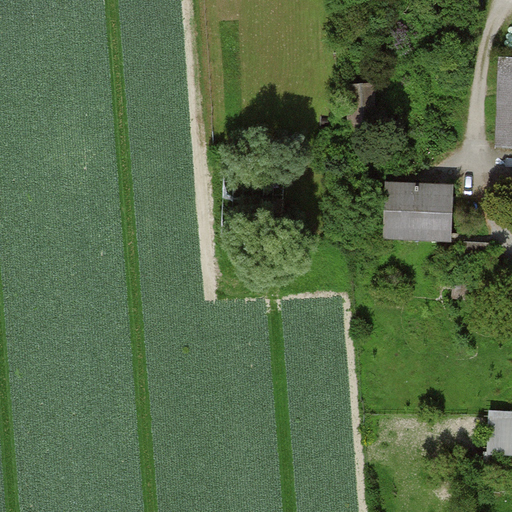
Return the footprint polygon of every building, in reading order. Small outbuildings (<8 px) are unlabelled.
[(511,56),(495,56),(490,148),(511,149),(511,56)] [(377,82),(348,83),(350,135),(380,134),(377,82)] [(287,164),(225,162),(222,237),(248,238),(284,239),(285,218),(287,164)] [(422,186),(387,184),(384,233),(452,236),(454,187),(422,186)] [(511,416),(491,415),(489,451),(511,452),(511,416)]
